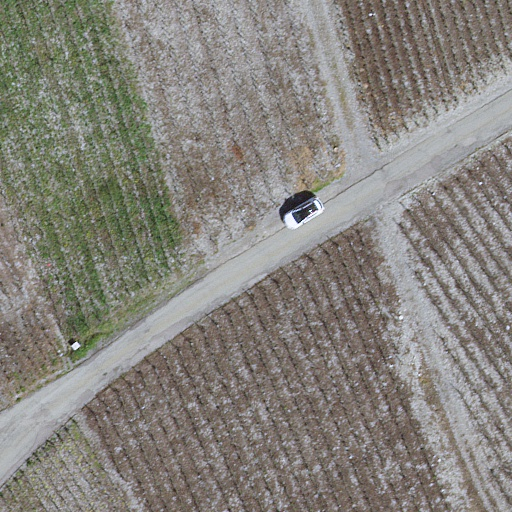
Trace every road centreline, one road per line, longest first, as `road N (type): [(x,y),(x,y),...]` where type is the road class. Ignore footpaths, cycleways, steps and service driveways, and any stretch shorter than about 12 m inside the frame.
road 1 (unclassified): [(511,106),(0,446)]
road 2 (unknown): [(331,0),(382,191)]
